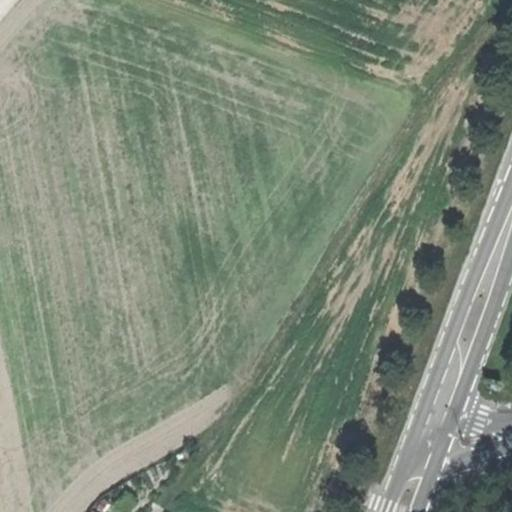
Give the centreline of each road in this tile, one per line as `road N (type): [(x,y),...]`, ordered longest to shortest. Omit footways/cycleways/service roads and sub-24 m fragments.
road 1 (secondary): [(511,190),(416,428)]
road 2 (secondary): [(449,425),(511,245)]
